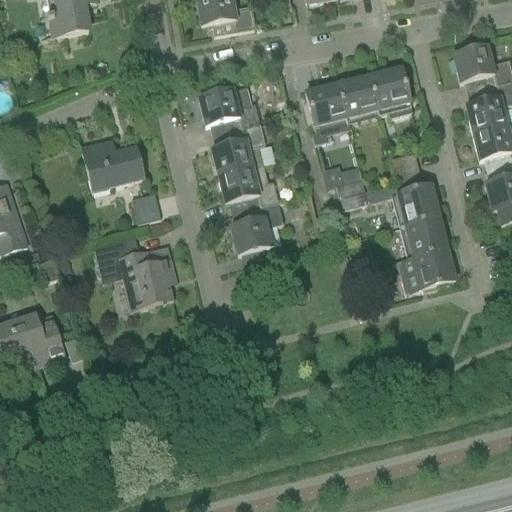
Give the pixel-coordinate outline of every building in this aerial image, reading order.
[(44,0),(52,43),(87,37),(82,10),(95,8),(93,0),(44,0)] [(232,17),(229,0),(223,0),(195,5),(199,33),(210,31),(212,42),(253,36),(250,16),(249,14),(232,17)] [(273,0),(276,17),(289,15),(287,0),(273,0)] [(303,0),(305,10),(331,6),(330,0),(303,0)] [(490,72),(485,53),(451,62),(458,90),(469,87),(472,99),(511,88),(507,68),(490,72)] [(399,75),(367,83),(377,122),(388,119),(389,124),(410,118),(399,75)] [(346,130),(377,122),(367,83),(336,91),(345,130),(346,130)] [(320,95),(304,99),(313,138),(314,140),(310,141),(313,151),(325,148),(323,141),(347,135),(346,130),(345,130),(336,91),(334,92),(333,87),(319,91),(320,95)] [(471,140),(505,132),(500,113),(511,110),(511,89),(511,88),(472,99),(475,111),(464,113),(471,140)] [(244,93),(197,105),(204,133),(215,130),(217,142),(257,132),(252,111),(249,112),(244,93)] [(220,153),(210,156),(216,183),(250,175),(261,172),(257,154),(262,152),(257,132),(217,142),(220,153)] [(511,149),(509,150),(505,132),(471,140),(478,167),(488,165),(491,176),(511,170),(511,149)] [(113,161),(110,147),(80,155),(91,199),(141,186),(134,155),(113,161)] [(391,178),(416,172),(413,159),(388,165),(391,178)] [(511,170),(491,176),(494,188),(483,191),(490,218),(496,217),(500,232),(511,229),(511,170)] [(250,175),(216,183),(223,210),(234,208),(237,219),(277,210),(271,189),(266,190),(261,172),(250,175)] [(394,189),(419,183),(416,172),(391,178),(394,189)] [(334,192),(359,185),(356,173),(331,179),(334,192)] [(394,189),(377,194),(380,206),(390,203),(390,202),(421,194),(419,183),(394,189)] [(337,203),(362,197),(359,185),(334,192),(337,203)] [(0,191),(0,257),(1,261),(10,258),(25,253),(5,190),(0,191)] [(398,234),(437,224),(429,192),(421,194),(390,202),(390,203),(398,234)] [(340,216),(366,210),(362,197),(337,203),(340,216)] [(136,231),(159,225),(153,200),(130,206),(136,231)] [(258,256),(270,253),(265,234),(282,230),(277,210),(237,219),(240,231),(229,234),(236,261),(239,260),(258,256)] [(406,266),(445,256),(437,224),(398,234),(406,265),(406,266)] [(137,259),(132,241),(92,254),(101,290),(120,285),(128,318),(171,308),(168,292),(175,290),(166,252),(137,259)] [(258,256),(239,260),(240,262),(242,272),(243,274),(259,270),(261,269),(260,263),(258,256)] [(453,287),(445,256),(406,266),(406,265),(395,268),(395,269),(399,268),(403,282),(399,283),(403,300),(420,296),(421,299),(435,296),(434,293),(455,287),(455,286),(453,287)] [(36,258),(23,262),(26,270),(38,266),(36,258)] [(43,288),(57,283),(51,264),(36,269),(43,288)] [(66,264),(55,267),(59,281),(70,278),(66,264)] [(36,327),(34,321),(0,332),(0,359),(2,367),(29,358),(34,374),(64,364),(50,322),(36,327)] [(71,366),(84,362),(77,340),(64,344),(71,366)]
